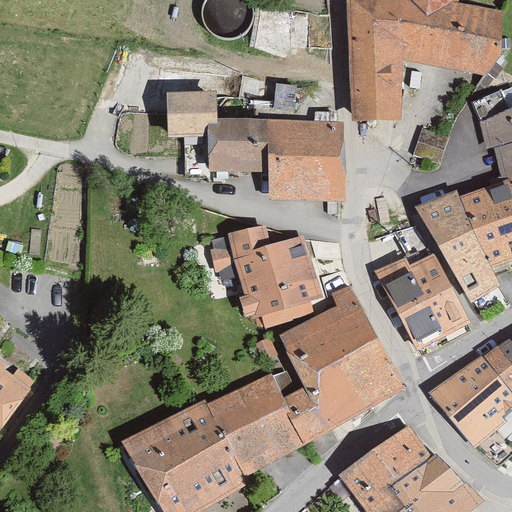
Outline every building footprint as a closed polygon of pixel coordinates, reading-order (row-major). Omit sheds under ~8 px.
[(250,0),(206,0),(204,6),(202,14),(204,23),(209,31),(216,36),(224,39),(233,39),(242,36),(248,30),(253,23),(254,15),(254,7),(250,0)] [(349,0),(352,124),(401,121),(404,62),(486,77),(503,56),(502,11),(461,5),(461,0),(349,0)] [(210,122),(217,122),(217,93),(167,94),(168,140),(210,139),(210,122)] [(495,149),(502,187),(511,184),(511,109),(481,123),(488,150),(495,149)] [(269,174),(269,122),(217,122),(210,122),(210,139),(210,173),(269,174)] [(344,122),(269,122),(269,174),(269,203),(344,203),(344,122)] [(511,184),(502,187),(460,198),(474,233),(492,269),(511,262),(511,184)] [(458,192),(417,208),(472,304),(502,288),(492,269),(474,233),(460,198),(458,192)] [(267,224),(210,241),(213,249),(210,250),(216,272),(220,271),(222,280),(241,275),(248,298),(242,300),(247,317),(252,315),(254,320),(255,319),(314,302),(325,299),(306,233),(273,243),(267,224)] [(405,257),(376,272),(418,351),(470,324),(433,256),(411,268),(405,257)] [(338,309),(280,337),(305,389),(329,432),(406,389),(353,287),(334,295),(338,309)] [(314,302),(255,319),(257,327),(265,325),(267,330),(318,313),(314,302)] [(511,337),(497,347),(511,364),(511,337)] [(0,342),(0,414),(35,371),(0,342)] [(511,364),(497,347),(486,356),(511,389),(511,364)] [(483,354),(433,394),(476,448),(507,424),(502,418),(511,410),(511,389),(486,356),(483,354)] [(272,375),(209,403),(250,476),(308,445),(284,398),(272,375)] [(305,389),(284,398),(308,445),(329,432),(305,389)] [(206,397),(125,442),(164,511),(203,511),(254,484),(250,476),(209,403),(206,397)] [(409,424),(340,475),(367,511),(401,511),(405,510),(390,490),(433,456),(409,424)] [(474,511),(480,507),(433,456),(390,490),(405,510),(401,511),(474,511)]
